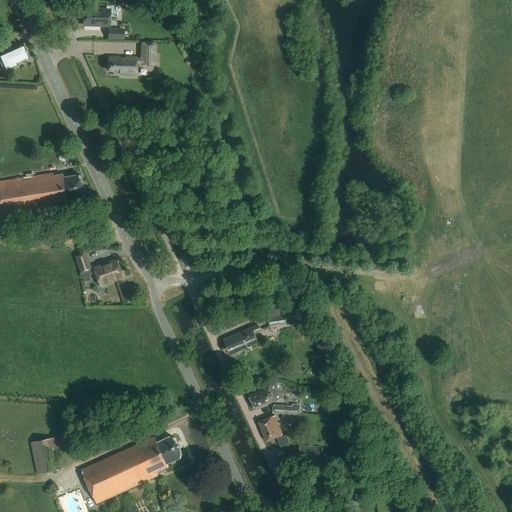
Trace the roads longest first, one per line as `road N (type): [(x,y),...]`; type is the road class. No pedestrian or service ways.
road 1 (residential): [(298,511),(184,279)]
road 2 (residential): [(184,279),(76,47)]
road 3 (tertiary): [(153,286),(44,61)]
road 4 (tertiary): [(253,511),(153,286)]
